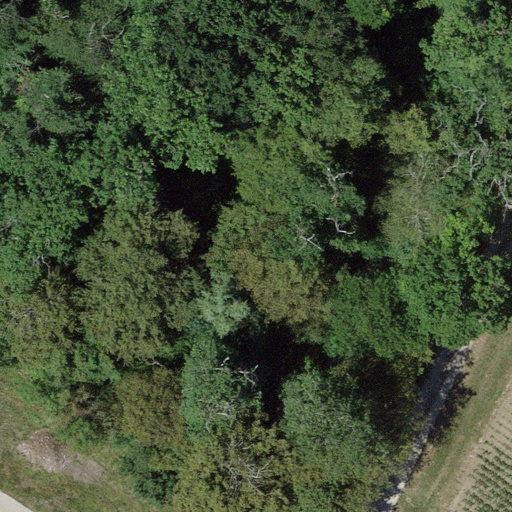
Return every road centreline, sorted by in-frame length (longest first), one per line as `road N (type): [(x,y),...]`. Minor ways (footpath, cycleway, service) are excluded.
road 1 (track): [(0,19),(252,258),(291,399),(290,511)]
road 2 (track): [(380,511),(511,251)]
